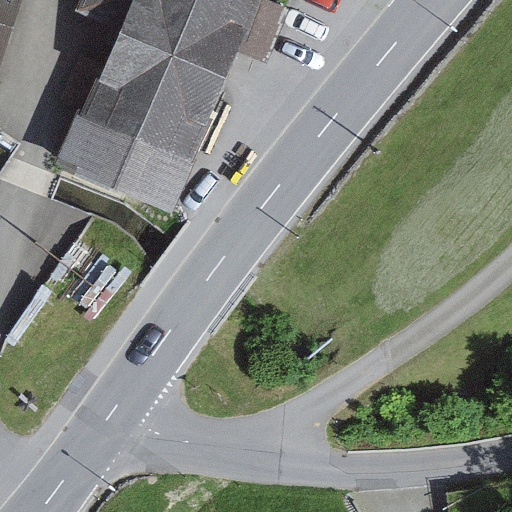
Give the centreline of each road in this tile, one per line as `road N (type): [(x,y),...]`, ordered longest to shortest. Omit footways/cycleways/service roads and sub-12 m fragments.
road 1 (secondary): [(114,411),(430,0)]
road 2 (unclassified): [(511,261),(463,310),(363,381),(230,457)]
road 3 (unclassified): [(511,450),(429,468),(230,457)]
road 4 (unclassified): [(230,457),(114,411)]
road 5 (secondary): [(41,511),(114,411)]
